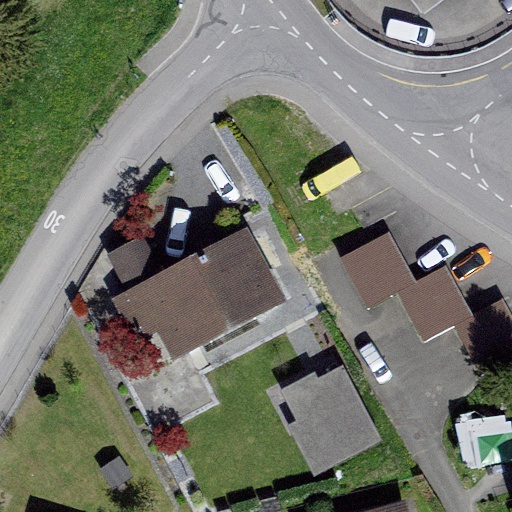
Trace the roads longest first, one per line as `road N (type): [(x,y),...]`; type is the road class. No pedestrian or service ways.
road 1 (residential): [(269,2),(190,74),(123,156),(0,355)]
road 2 (residential): [(269,2),(420,155)]
